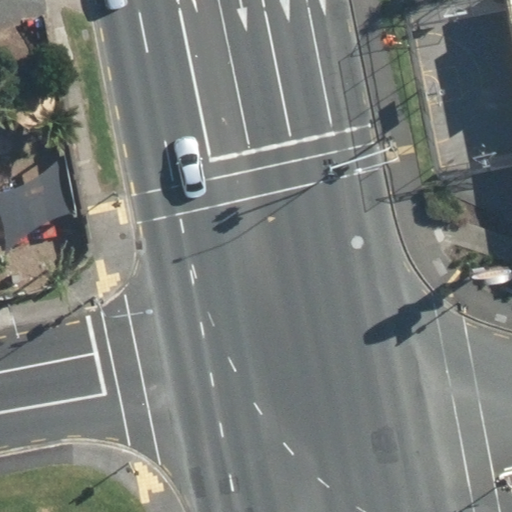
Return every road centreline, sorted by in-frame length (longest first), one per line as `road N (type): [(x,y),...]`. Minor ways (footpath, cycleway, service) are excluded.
road 1 (primary): [(211,0),(248,184),(315,381)]
road 2 (residential): [(0,413),(130,390),(315,381)]
road 3 (primary): [(315,381),(388,511)]
road 4 (primary): [(294,511),(315,381)]
